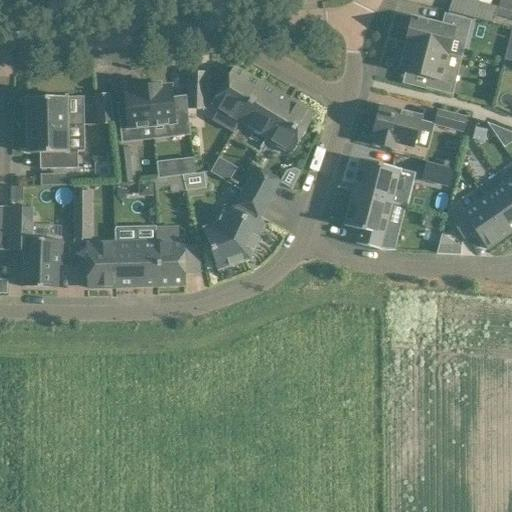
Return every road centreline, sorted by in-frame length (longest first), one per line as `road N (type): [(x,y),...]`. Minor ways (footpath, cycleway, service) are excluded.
road 1 (residential): [(0,313),(142,315),(215,304),(266,287),(304,245)]
road 2 (residential): [(1,45),(224,30)]
road 3 (residential): [(511,270),(475,275),(358,265),(304,245)]
road 4 (residential): [(304,245),(346,101)]
road 5 (residential): [(346,101),(224,30)]
road 6 (residential): [(1,45),(0,180)]
road 7 (residential): [(224,30),(356,16)]
